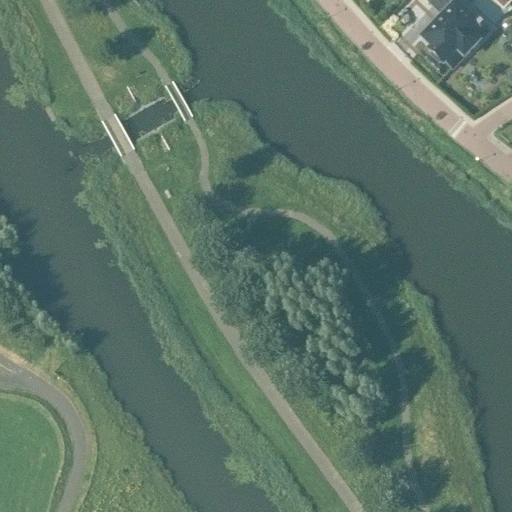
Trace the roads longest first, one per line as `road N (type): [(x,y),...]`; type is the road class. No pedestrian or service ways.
road 1 (residential): [(323,0),(469,140)]
road 2 (unclassified): [(63,511),(79,458),(74,426),(37,383),(0,379)]
